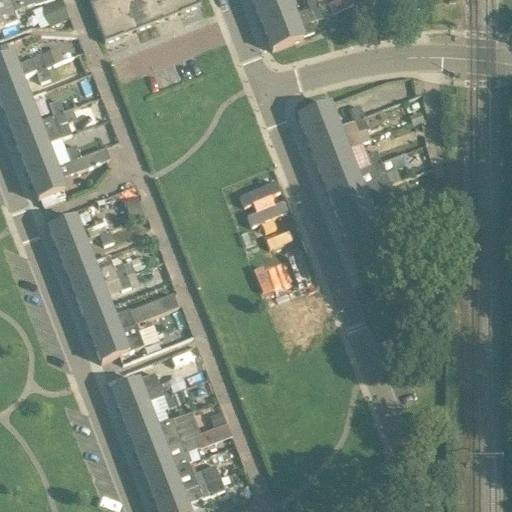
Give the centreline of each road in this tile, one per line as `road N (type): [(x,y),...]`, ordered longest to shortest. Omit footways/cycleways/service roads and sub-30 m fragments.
road 1 (residential): [(407,511),(400,448),(261,97)]
road 2 (residential): [(133,511),(0,161)]
road 3 (residential): [(511,64),(395,56),(317,73),(261,97)]
